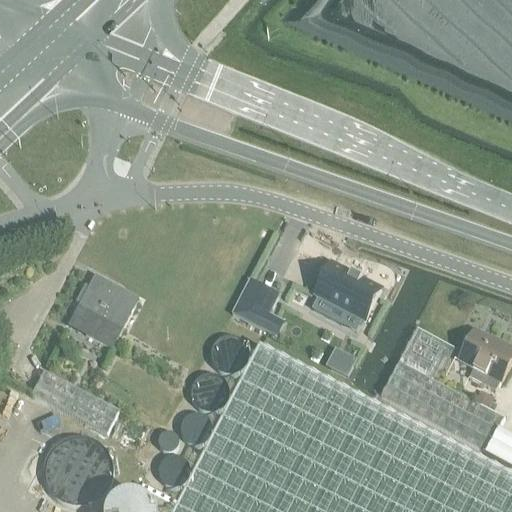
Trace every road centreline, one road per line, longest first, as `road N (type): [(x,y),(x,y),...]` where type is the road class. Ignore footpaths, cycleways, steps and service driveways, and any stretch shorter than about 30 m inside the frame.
road 1 (unclassified): [(511,288),(275,205),(222,195),(92,202)]
road 2 (primary): [(125,111),(511,246)]
road 3 (primary): [(511,206),(216,83)]
